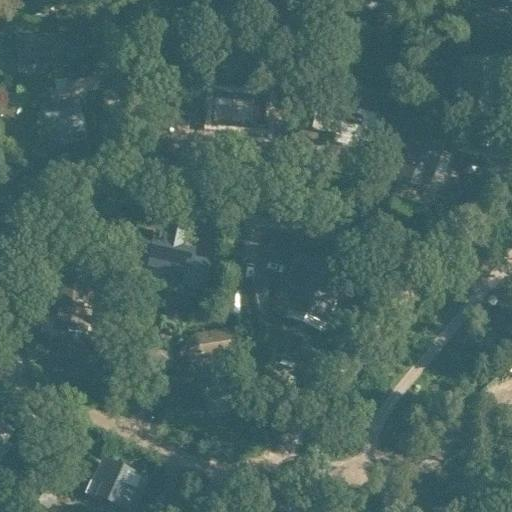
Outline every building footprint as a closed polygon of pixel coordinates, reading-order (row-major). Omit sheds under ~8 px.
[(511,10),(511,0),(498,0),(498,10),(511,10)] [(444,5),(443,17),(461,18),(462,6),(444,5)] [(36,52),(37,66),(70,64),(69,39),(28,41),(28,53),(36,52)] [(498,65),(466,66),(467,107),(499,106),(498,65)] [(66,80),(54,83),(58,98),(70,95),(66,80)] [(215,97),(213,127),(265,131),(267,101),(215,97)] [(44,110),(52,142),(84,135),(76,102),(44,110)] [(318,104),(312,133),(335,138),(337,129),(360,134),(358,143),(371,146),(377,117),(318,104)] [(398,116),(390,141),(407,147),(410,136),(412,131),(422,135),(425,126),(398,116)] [(407,147),(394,180),(428,193),(433,180),(434,177),(442,180),(450,157),(442,154),(444,149),(445,146),(412,133),(410,136),(407,147)] [(0,244),(21,247),(25,217),(0,213),(0,244)] [(157,238),(152,265),(187,273),(185,283),(205,287),(209,268),(191,264),(194,246),(183,244),(183,240),(179,239),(170,237),(169,241),(157,238)] [(325,319),(333,297),(337,298),(343,281),(299,265),(294,276),(303,280),(293,307),(325,319)] [(121,278),(119,290),(133,293),(136,281),(121,278)] [(263,282),(238,286),(244,317),(269,313),(263,282)] [(47,291),(46,311),(56,311),(56,312),(53,313),(53,318),(55,319),(55,326),(70,327),(70,332),(86,334),(88,321),(89,320),(90,312),(88,311),(89,294),(47,291)] [(180,303),(165,304),(166,320),(182,318),(180,303)] [(193,367),(199,368),(233,362),(228,330),(193,336),(188,340),(186,343),(184,347),(183,351),(184,355),(185,360),(189,364),(193,367)] [(0,459),(7,450),(2,447),(10,435),(0,428),(0,459)] [(94,481),(87,496),(101,502),(103,499),(131,511),(144,483),(106,466),(98,483),(94,481)] [(42,497),(31,511),(48,511),(57,500),(46,492),(42,497)]
